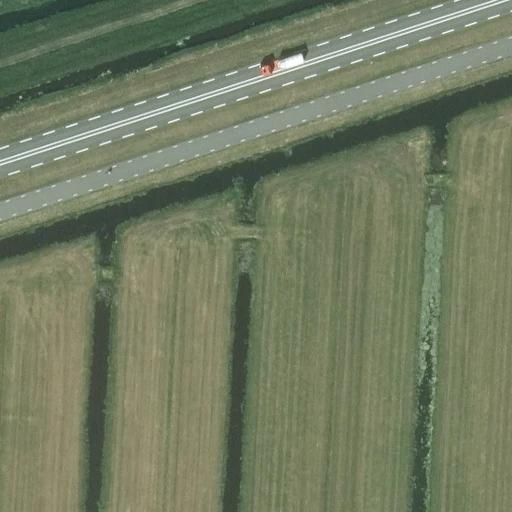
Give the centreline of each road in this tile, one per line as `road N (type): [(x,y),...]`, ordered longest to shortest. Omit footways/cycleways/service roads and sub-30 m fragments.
road 1 (unclassified): [(511,46),(0,212)]
road 2 (primary): [(0,162),(501,0)]
